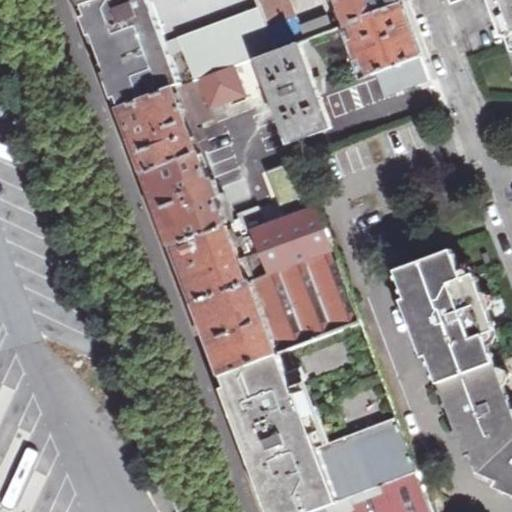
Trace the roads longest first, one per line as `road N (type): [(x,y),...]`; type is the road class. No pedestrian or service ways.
road 1 (unclassified): [(199,511),(7,0)]
road 2 (residential): [(426,0),(498,192)]
